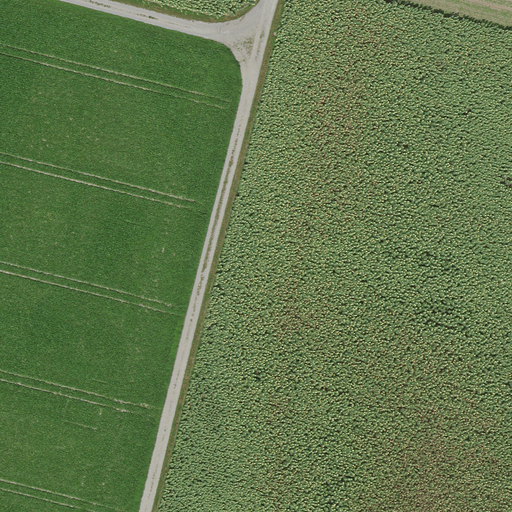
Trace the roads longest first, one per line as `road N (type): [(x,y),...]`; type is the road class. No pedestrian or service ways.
road 1 (track): [(270,0),(146,511)]
road 2 (track): [(70,0),(258,48)]
